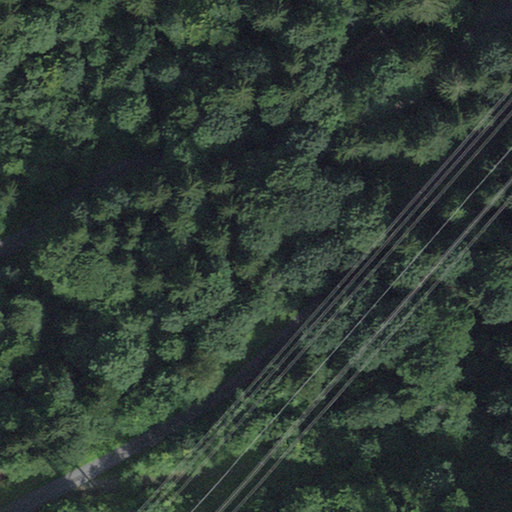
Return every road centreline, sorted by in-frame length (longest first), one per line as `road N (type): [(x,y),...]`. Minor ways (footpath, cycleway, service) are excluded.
road 1 (track): [(94,463),(190,419),(273,362),(511,98)]
road 2 (track): [(414,100),(309,140),(116,182),(0,241)]
road 3 (track): [(499,0),(414,100)]
